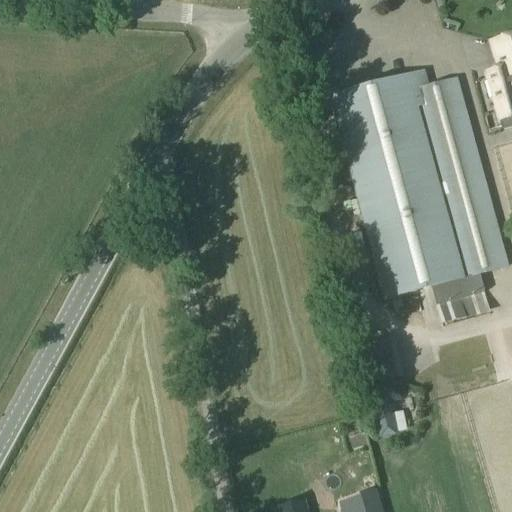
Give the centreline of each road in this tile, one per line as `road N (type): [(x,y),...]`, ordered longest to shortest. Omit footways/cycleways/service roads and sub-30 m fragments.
road 1 (tertiary): [(0,443),(189,101),(258,21)]
road 2 (unclassified): [(258,21),(0,6)]
